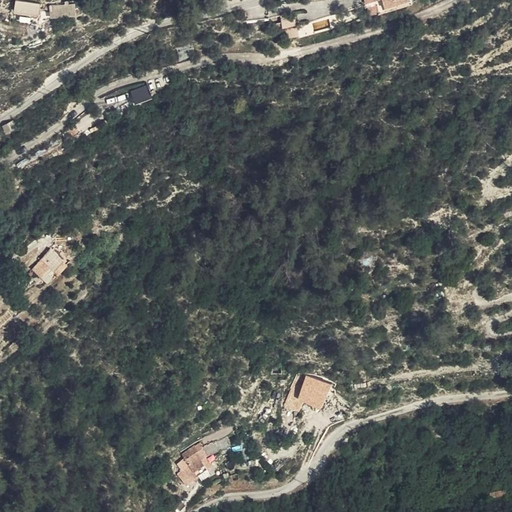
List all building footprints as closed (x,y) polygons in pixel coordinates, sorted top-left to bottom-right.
[(39,17),(41,5),(17,0),(14,12),(39,17)] [(405,0),(370,0),(375,16),(407,6),(405,0)] [(76,6),(50,7),(51,18),(76,17),(76,6)] [(282,16),(284,38),(297,37),(295,15),(282,16)] [(148,85),(129,90),(133,105),(152,99),(148,85)] [(6,135),(17,128),(12,120),(1,126),(6,135)] [(66,256),(64,253),(51,261),(56,270),(67,262),(70,266),(71,268),(83,260),(80,255),(77,249),(66,256)] [(71,268),(70,266),(65,270),(69,276),(74,271),(75,273),(92,261),(86,251),(80,255),(83,260),(71,268)] [(299,397),(325,402),(326,392),(301,387),(299,397)] [(207,443),(195,446),(198,460),(210,457),(207,443)] [(179,467),(182,475),(194,471),(188,453),(190,453),(188,445),(184,447),(183,445),(174,448),(179,467)] [(175,478),(182,475),(179,467),(175,468),(177,471),(173,473),(175,478)]
